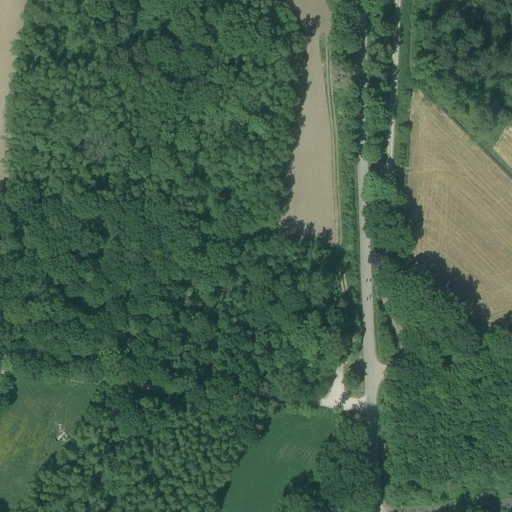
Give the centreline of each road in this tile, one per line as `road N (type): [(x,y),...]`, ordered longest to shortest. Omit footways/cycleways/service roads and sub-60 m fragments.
road 1 (unclassified): [(378,511),(363,194),(364,0)]
road 2 (track): [(370,365),(406,366),(383,304),(381,260),(394,71)]
road 3 (track): [(0,372),(327,403)]
road 4 (track): [(191,391),(109,511)]
